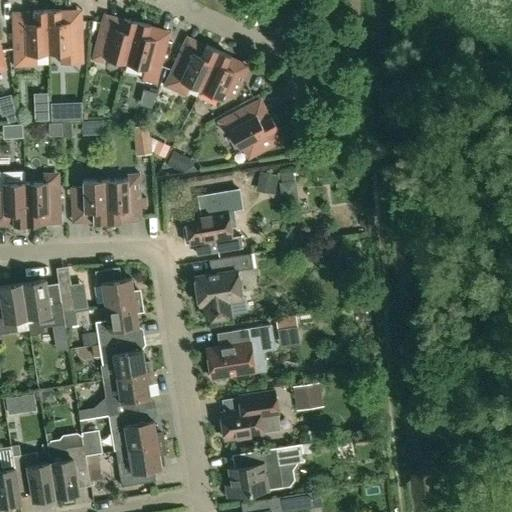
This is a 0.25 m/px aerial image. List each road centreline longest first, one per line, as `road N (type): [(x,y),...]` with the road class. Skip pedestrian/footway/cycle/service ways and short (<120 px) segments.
road 1 (residential): [(197,496),(155,257),(144,250),(0,255)]
road 2 (residential): [(294,95),(294,63),(178,0)]
